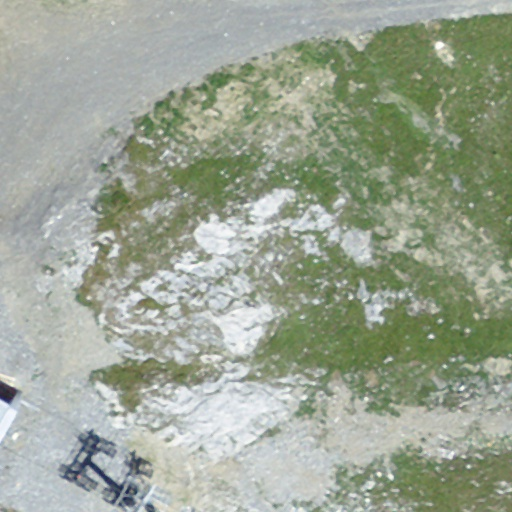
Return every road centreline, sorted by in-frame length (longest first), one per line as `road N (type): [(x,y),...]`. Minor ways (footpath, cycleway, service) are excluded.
road 1 (track): [(0,177),(99,75),(143,50),(212,30)]
road 2 (track): [(212,30),(413,0)]
